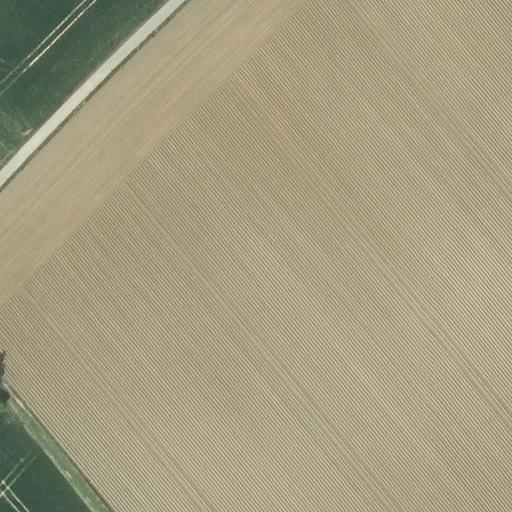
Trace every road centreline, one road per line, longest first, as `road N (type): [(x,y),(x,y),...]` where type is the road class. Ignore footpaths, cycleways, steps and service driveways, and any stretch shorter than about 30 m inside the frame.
road 1 (track): [(0,182),(181,0)]
road 2 (track): [(102,511),(0,384)]
